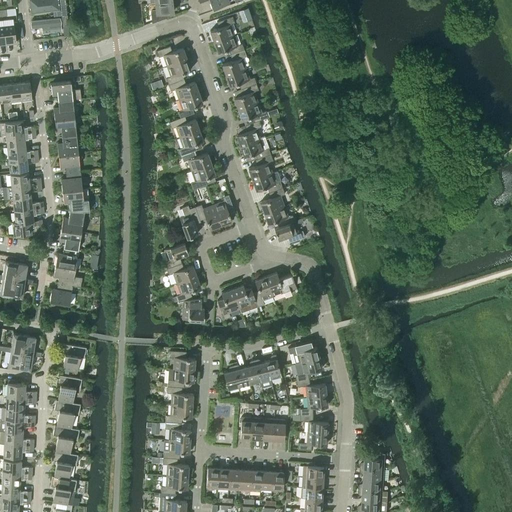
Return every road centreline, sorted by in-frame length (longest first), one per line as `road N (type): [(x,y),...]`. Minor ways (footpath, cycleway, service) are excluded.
road 1 (unclassified): [(114,511),(126,167),(116,45)]
road 2 (residential): [(250,227),(220,145),(224,120),(188,22)]
road 3 (residential): [(44,255),(50,212),(30,60)]
road 4 (residential): [(200,451),(346,459)]
road 5 (residential): [(346,459),(346,399),(326,327)]
road 6 (residential): [(36,511),(43,378)]
road 7 (residential): [(326,327),(246,349),(208,346)]
